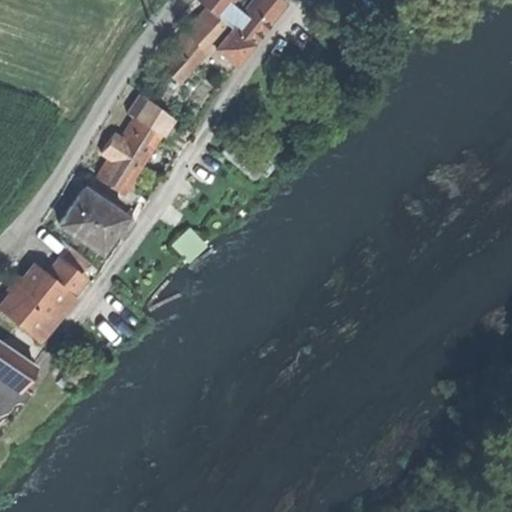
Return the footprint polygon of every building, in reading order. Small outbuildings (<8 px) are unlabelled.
[(194,0),(203,7),(229,29),(238,18),(223,5),(226,1),(224,0),(194,0)] [(238,18),(229,29),(248,45),(280,6),(273,0),(253,0),(241,14),(238,18)] [(241,14),(226,1),(223,5),(238,18),(241,14)] [(219,36),(222,38),(229,29),(203,7),(199,17),(219,36)] [(205,51),(219,36),(199,17),(184,32),(205,51)] [(230,66),(248,45),(229,29),(222,38),(212,50),(230,66)] [(176,82),(205,51),(184,32),(170,48),(174,52),(160,67),(176,82)] [(133,119),(125,131),(151,147),(170,117),(137,96),(125,114),(133,119)] [(95,178),(121,195),(151,147),(125,131),(120,140),(108,158),(95,178)] [(99,153),(108,158),(120,140),(111,135),(105,144),(99,153)] [(84,183),(82,186),(100,199),(103,196),(84,183)] [(68,206),(57,223),(98,251),(110,233),(123,214),(100,199),(82,186),(68,206)] [(132,221),(123,214),(110,233),(119,239),(132,221)] [(71,249),(61,261),(79,275),(89,263),(71,249)] [(1,310),(29,333),(62,292),(67,296),(82,278),(79,275),(61,261),(48,278),(35,267),(17,290),(1,310)] [(64,300),(67,296),(62,292),(29,333),(38,340),(68,303),(64,300)] [(0,342),(0,359),(7,364),(11,359),(20,365),(16,370),(21,374),(29,362),(0,342)] [(0,378),(12,387),(21,374),(16,370),(7,364),(0,359),(0,378)] [(11,359),(7,364),(16,370),(20,365),(11,359)]
